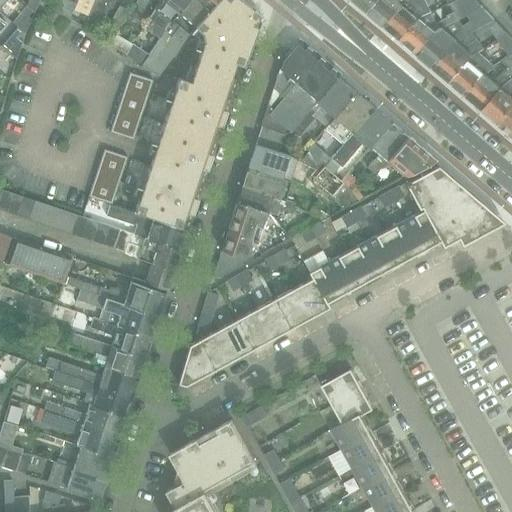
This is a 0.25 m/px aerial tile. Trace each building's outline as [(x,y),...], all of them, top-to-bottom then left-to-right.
[(28,0),(26,6),(32,11),(33,12),(38,0),(28,0)] [(67,0),(59,0),(57,7),(57,8),(70,17),(75,4),(67,0)] [(94,0),(84,26),(95,34),(112,0),(94,0)] [(216,0),(191,31),(198,38),(195,46),(202,49),(192,78),(180,73),(174,92),(168,109),(159,136),(154,151),(150,164),(145,180),(139,197),(134,213),(185,230),(191,212),(192,212),(196,199),(201,182),(206,168),(211,155),(210,155),(220,124),(221,124),(225,111),(236,78),(230,76),(235,63),(241,65),(255,26),(258,27),(260,22),(260,21),(260,20),(258,12),(257,11),(252,7),(251,9),(239,0),(216,0)] [(216,0),(188,0),(159,38),(147,55),(140,65),(157,76),(191,31),(216,0)] [(160,0),(158,4),(143,27),(159,38),(188,0),(160,0)] [(353,0),(368,12),(378,0),(353,0)] [(411,0),(378,0),(368,12),(384,26),(402,4),(411,0)] [(432,12),(425,0),(411,0),(402,4),(384,26),(401,40),(419,18),(432,12)] [(482,7),(475,0),(456,0),(450,3),(455,12),(448,16),(448,17),(437,23),(432,12),(419,18),(401,40),(418,54),(437,31),(458,20),(467,15),(482,7)] [(32,11),(26,6),(12,23),(17,26),(24,32),(30,19),(28,16),(32,11)] [(494,20),(482,7),(467,15),(471,21),(462,26),(458,20),(437,31),(418,54),(434,68),(452,46),(454,43),(473,32),(487,24),(494,20)] [(507,33),(494,20),(487,24),(498,39),(507,33)] [(17,26),(12,33),(21,41),(24,32),(17,26)] [(484,48),(478,40),(473,32),(454,43),(452,46),(434,68),(451,82),(471,58),(479,52),(484,48)] [(511,53),(511,38),(507,33),(498,39),(509,54),(509,55),(511,53)] [(299,40),(281,60),(272,88),(282,98),(273,109),(267,104),(260,126),(288,135),(338,76),(337,75),(339,74),(299,40)] [(125,55),(140,65),(147,55),(132,44),(125,55)] [(495,66),(479,52),(471,58),(451,82),(467,96),(485,74),(490,70),(495,66)] [(511,78),(511,53),(509,55),(509,54),(502,59),(510,68),(499,78),(490,70),(485,74),(467,96),(483,109),(502,87),(511,78)] [(152,81),(129,73),(110,132),(133,140),(152,81)] [(356,92),(338,76),(288,135),(260,126),(254,144),(279,152),(283,138),(290,145),(317,115),(314,112),(319,106),(333,118),(334,118),(356,92)] [(511,91),(511,78),(502,87),(483,109),(499,123),(511,108),(511,96),(509,94),(511,91)] [(374,107),(356,92),(334,118),(333,118),(324,129),(343,144),(352,133),(374,107)] [(391,121),(374,107),(352,133),(343,144),(330,159),(340,167),(360,143),(366,149),(369,146),(391,121)] [(511,108),(499,123),(498,124),(511,135),(511,108)] [(0,130),(4,132),(9,120),(0,116),(0,130)] [(408,136),(391,121),(369,146),(379,154),(367,167),(372,173),(384,164),(408,136)] [(433,158),(408,136),(384,164),(391,169),(393,169),(395,167),(405,176),(435,159),(434,157),(433,158)] [(289,155),(279,152),(254,144),(247,168),(281,179),(289,155)] [(89,196),(111,204),(127,157),(104,150),(89,196)] [(299,161),(304,164),(315,170),(321,164),(308,152),(299,161)] [(315,170),(304,164),(300,171),(310,176),(315,170)] [(503,221),(481,203),(437,165),(404,183),(418,208),(420,207),(422,210),(438,240),(442,246),(457,237),(461,244),(491,228),(503,221)] [(290,182),(281,179),(247,168),(241,186),(295,204),(297,198),(286,194),(290,182)] [(324,168),(312,181),(330,197),(342,183),(340,182),(324,168)] [(137,176),(126,172),(123,182),(133,186),(137,176)] [(348,173),(340,182),(342,183),(349,189),(354,185),(358,182),(348,173)] [(349,189),(342,183),(330,197),(342,210),(363,198),(354,185),(349,189)] [(295,204),(241,186),(236,203),(267,213),(269,205),(278,208),(277,209),(292,214),(295,204)] [(398,187),(388,192),(393,201),(403,196),(398,187)] [(12,192),(1,189),(0,192),(0,210),(5,212),(12,192)] [(22,196),(12,192),(5,212),(16,215),(22,196)] [(393,201),(388,192),(379,197),(384,206),(393,201)] [(33,200),(22,196),(16,215),(26,219),(33,200)] [(44,203),(33,200),(26,219),(37,223),(44,203)] [(54,207),(44,203),(37,223),(47,226),(54,207)] [(270,214),(267,213),(236,203),(221,250),(213,276),(218,277),(241,265),(243,257),(252,254),(264,217),(268,218),(270,214)] [(185,230),(134,213),(123,209),(114,206),(110,205),(107,214),(137,225),(134,234),(179,249),(185,230)] [(308,214),(311,216),(320,222),(330,216),(313,205),(308,214)] [(64,211),(54,207),(47,226),(58,230),(64,211)] [(360,207),(350,212),(356,222),(365,217),(360,207)] [(422,210),(404,220),(420,250),(438,240),(422,210)] [(75,214),(64,211),(58,230),(69,234),(75,214)] [(356,222),(350,212),(341,217),(346,226),(346,227),(356,222)] [(85,218),(75,214),(69,234),(79,237),(85,218)] [(320,222),(311,216),(286,230),(291,238),(300,233),(310,228),(319,222),(320,222)] [(96,222),(85,218),(79,237),(90,241),(96,222)] [(420,250),(404,220),(385,231),(401,260),(420,250)] [(108,225),(96,222),(90,241),(101,245),(108,225)] [(324,232),(319,222),(310,228),(315,237),(324,232)] [(120,230),(108,225),(101,245),(113,249),(120,230)] [(315,237),(310,228),(300,233),(305,242),(315,237)] [(120,230),(113,249),(124,253),(125,253),(131,233),(120,230)] [(401,260),(385,231),(366,241),(382,271),(401,260)] [(0,263),(2,264),(10,237),(0,233),(0,263)] [(137,258),(153,264),(147,283),(166,290),(179,249),(134,234),(131,233),(125,253),(137,258)] [(6,265),(64,284),(67,276),(73,257),(15,238),(6,265)] [(382,271),(366,241),(347,251),(363,281),(382,271)] [(284,250),(274,255),(280,265),(289,259),(284,250)] [(363,281),(347,251),(328,262),(344,291),(363,281)] [(104,272),(109,260),(95,255),(91,267),(104,272)] [(280,265),(274,255),(265,260),(270,270),(280,265)] [(344,291),(328,262),(309,272),(326,301),(344,291)] [(246,270),(237,276),(242,285),(251,280),(246,270)] [(329,307),(326,301),(309,272),(308,272),(311,278),(293,288),(309,319),(315,315),(329,307)] [(64,284),(81,290),(157,315),(164,293),(145,287),(130,282),(127,293),(111,288),(111,290),(67,276),(64,284)] [(242,285),(237,276),(227,281),(232,290),(242,285)] [(309,319),(293,288),(274,299),(290,329),(309,319)] [(157,315),(81,290),(78,300),(101,308),(97,319),(150,337),(157,315)] [(218,295),(207,292),(204,302),(214,305),(218,295)] [(290,329),(274,299),(255,309),(271,339),(290,329)] [(214,305),(204,302),(201,312),(211,316),(214,305)] [(271,339),(255,309),(236,319),(252,350),(271,339)] [(150,337),(97,319),(94,318),(91,329),(106,334),(114,337),(111,347),(144,357),(150,337)] [(252,350),(236,319),(217,330),(233,360),(252,350)] [(233,360),(217,330),(198,340),(214,370),(233,360)] [(103,344),(69,333),(66,343),(95,353),(92,361),(105,365),(137,376),(144,357),(111,347),(103,344)] [(214,370),(198,340),(188,345),(177,384),(185,386),(214,370)] [(131,397),(137,377),(137,376),(105,365),(101,376),(87,371),(48,358),(45,368),(54,371),(131,397)] [(363,388),(352,368),(322,385),(333,405),(363,388)] [(125,416),(131,397),(54,371),(51,379),(72,386),(68,397),(89,404),(125,416)] [(374,408),(363,388),(333,405),(343,422),(331,429),(333,431),(362,415),(374,408)] [(46,402),(43,410),(58,416),(118,435),(125,416),(89,404),(85,415),(46,402)] [(267,415),(262,406),(243,416),(248,426),(267,415)] [(58,416),(43,410),(39,423),(79,436),(76,445),(79,446),(111,457),(118,435),(58,416)] [(372,432),(362,415),(333,431),(342,449),(372,432)] [(214,511),(203,491),(255,462),(232,419),(222,425),(224,430),(197,445),(194,440),(176,451),(178,455),(173,458),(186,481),(168,491),(178,510),(174,511),(214,511)] [(17,426),(3,422),(0,432),(0,445),(8,448),(21,452),(22,449),(12,446),(17,426)] [(383,451),(372,432),(342,449),(353,468),(383,451)] [(290,442),(280,447),(290,465),(300,460),(290,442)] [(0,445),(0,466),(2,467),(8,448),(0,445)] [(111,457),(79,446),(73,465),(70,464),(69,468),(104,479),(111,457)] [(21,452),(8,448),(2,467),(15,471),(21,452)] [(275,451),(265,456),(270,465),(280,460),(275,451)] [(393,470),(383,451),(353,468),(363,487),(393,470)] [(284,469),(280,460),(270,465),(275,474),(284,469)] [(69,468),(54,463),(48,482),(92,497),(99,493),(104,479),(69,468)] [(404,489),(393,470),(363,487),(374,506),(404,489)] [(290,478),(280,484),(285,493),(295,487),(290,478)] [(13,511),(13,500),(12,480),(3,481),(4,511),(13,511)] [(295,487),(285,493),(291,502),(300,497),(295,487)] [(408,511),(414,509),(404,489),(374,506),(377,511),(408,511)] [(50,502),(53,494),(45,491),(43,500),(50,502)] [(60,496),(53,494),(50,502),(57,505),(60,496)] [(305,506),(300,497),(291,502),(296,511),(305,506)] [(29,511),(29,499),(13,500),(13,511),(29,511)]
